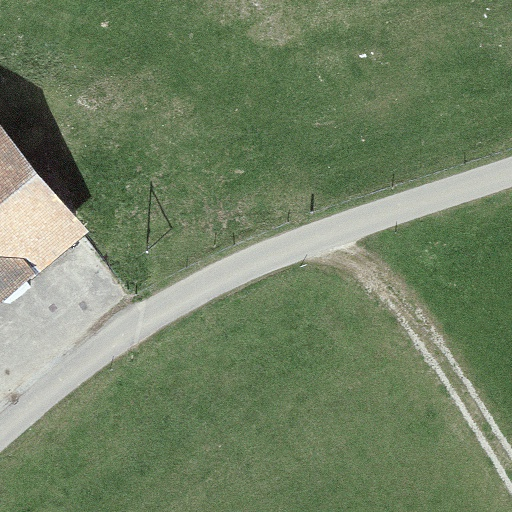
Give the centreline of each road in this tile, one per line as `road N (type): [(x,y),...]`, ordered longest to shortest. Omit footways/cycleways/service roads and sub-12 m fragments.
road 1 (unclassified): [(0,418),(70,357),(286,245),(511,173)]
road 2 (track): [(511,474),(387,293),(322,234)]
